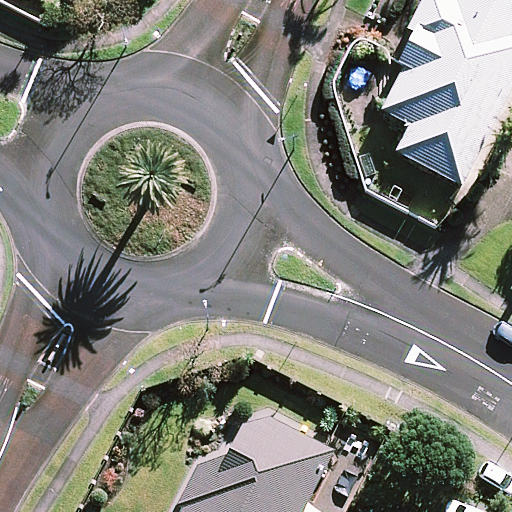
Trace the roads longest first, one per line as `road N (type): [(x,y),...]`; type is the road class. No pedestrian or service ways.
road 1 (residential): [(263,243),(511,385)]
road 2 (residential): [(263,243),(233,285),(188,310),(137,314),(89,296)]
road 3 (residential): [(51,139),(71,113),(127,82),(159,79),(214,96)]
road 4 (residential): [(0,457),(89,296)]
road 5 (residential): [(89,296),(63,272),(36,207),(51,139)]
road 6 (residential): [(214,96),(250,127),(268,163),(272,204),(263,243)]
